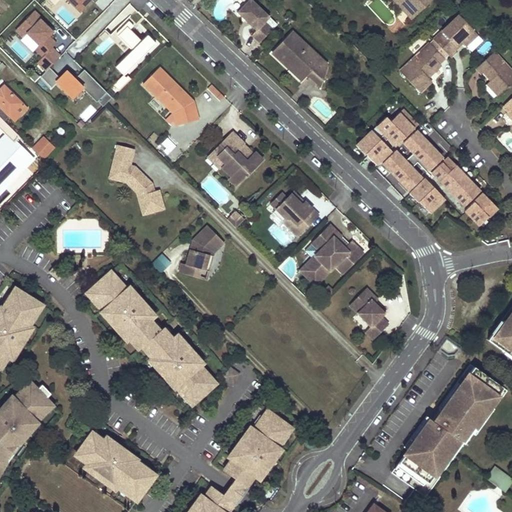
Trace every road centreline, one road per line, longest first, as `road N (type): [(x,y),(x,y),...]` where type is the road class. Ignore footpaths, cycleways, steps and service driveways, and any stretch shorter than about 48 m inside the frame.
road 1 (unclassified): [(433,269),(411,235),(164,0)]
road 2 (unknown): [(387,383),(178,182)]
road 3 (unclassified): [(347,439),(424,332),(434,312),(433,269)]
